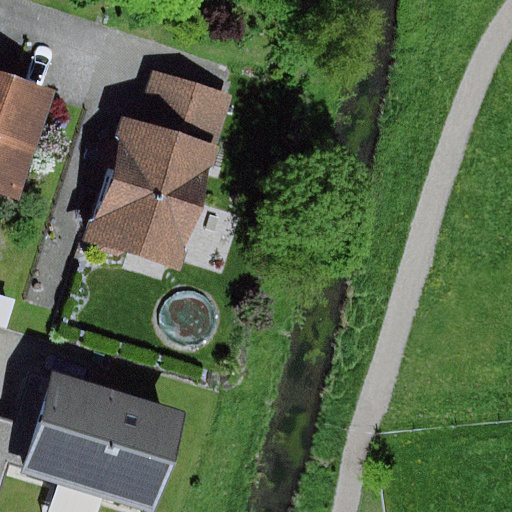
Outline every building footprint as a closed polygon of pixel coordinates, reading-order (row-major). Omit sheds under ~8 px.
[(158,79),(142,129),(218,153),(234,102),(158,79)] [(48,99),(0,83),(0,192),(17,198),(48,99)] [(142,129),(126,126),(90,257),(181,282),(218,153),(142,129)] [(52,360),(18,461),(150,506),(184,405),(52,360)] [(0,503),(0,504),(25,416),(0,409),(0,503)]
